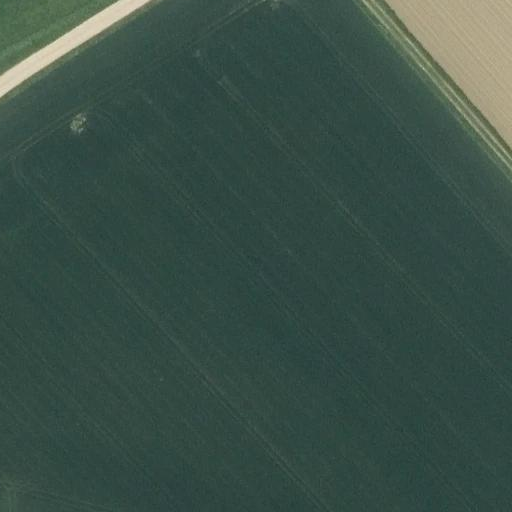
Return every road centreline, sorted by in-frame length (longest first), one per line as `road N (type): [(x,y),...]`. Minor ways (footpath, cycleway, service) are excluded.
road 1 (track): [(511,170),(362,0)]
road 2 (track): [(0,87),(138,0)]
